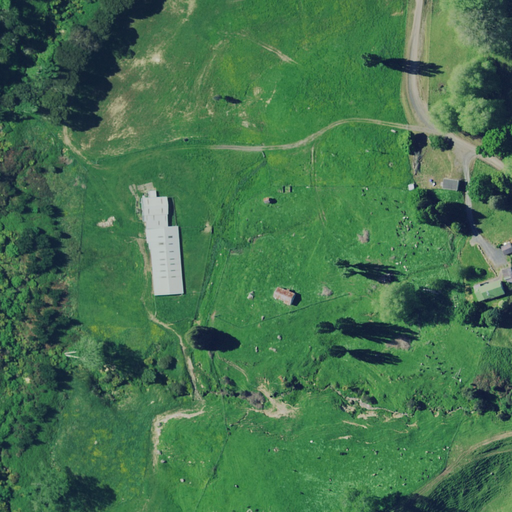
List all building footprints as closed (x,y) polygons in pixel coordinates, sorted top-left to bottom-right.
[(440,166),(438,157),(418,162),(424,185),(433,183),(432,178),(440,176),(439,174),(446,172),(444,165),(440,166)] [(461,181),(446,180),(445,189),(460,191),(461,181)] [(155,191),(149,192),(149,198),(142,198),(143,221),(146,221),(147,243),(148,243),(148,249),(151,249),(154,295),(183,294),(179,227),(168,227),(166,198),(155,198),(155,191)] [(275,204),(272,196),(266,198),(269,206),(275,204)] [(511,252),(511,247),(510,243),(503,247),(506,255),(511,252)] [(507,294),(503,281),(477,288),(481,302),(507,294)] [(297,294),(280,287),(276,297),(286,302),(286,303),(292,306),(297,294)]
